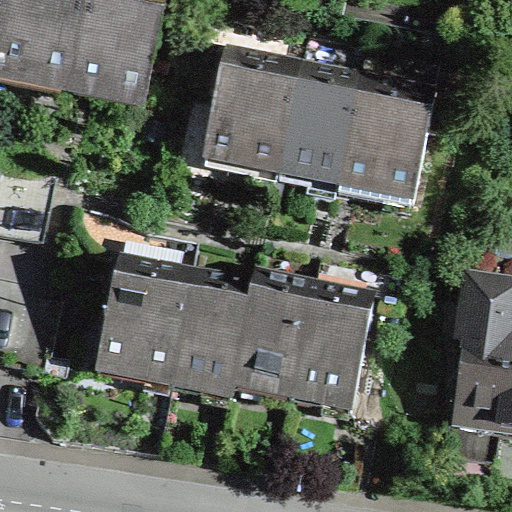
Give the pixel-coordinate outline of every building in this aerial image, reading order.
[(12,0),(0,58),(0,74),(1,67),(71,82),(68,98),(70,98),(90,0),(12,0)] [(0,0),(0,58),(12,0),(0,0)] [(90,0),(70,98),(72,99),(76,82),(146,97),(143,114),(146,114),(169,0),(90,0)] [(306,67),(230,51),(206,164),(283,180),(306,67)] [(306,67),(283,180),(340,192),(364,79),(306,67)] [(440,95),(364,79),(340,192),(416,208),(440,95)] [(53,181),(0,169),(0,232),(45,242),(56,188),(52,188),(53,181)] [(173,391),(198,275),(122,259),(98,375),(173,391)] [(293,405),(318,286),(259,274),(257,287),(234,393),(293,405)] [(234,393),(257,287),(198,275),(173,391),(232,403),(234,393)] [(377,299),(318,286),(293,405),(352,417),(377,299)] [(511,333),(477,328),(463,426),(511,432),(511,333)]
